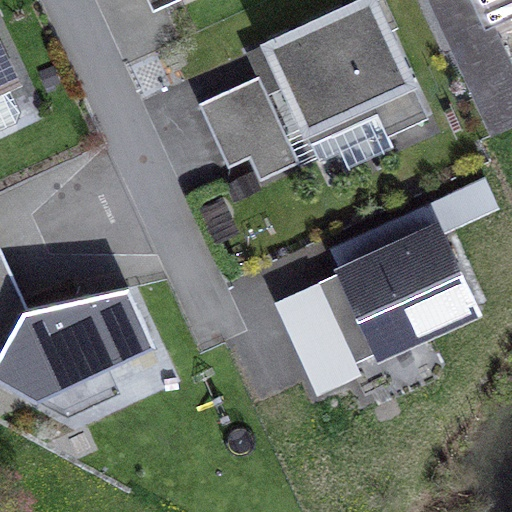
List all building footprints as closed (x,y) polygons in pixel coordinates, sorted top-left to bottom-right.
[(151,0),(155,9),(174,0),(151,0)] [(427,118),(373,0),(368,0),(267,46),(285,85),(307,133),(341,117),(346,128),(378,114),(388,136),(427,118)] [(428,0),(449,46),(485,30),(471,0),(428,0)] [(511,63),(495,26),(511,17),(511,0),(471,0),(485,30),(449,46),(491,137),(511,127),(511,63)] [(267,46),(249,54),(260,77),(267,93),(285,85),(267,46)] [(13,80),(0,51),(0,130),(16,123),(20,113),(6,83),(13,80)] [(261,181),(299,164),(267,93),(260,77),(200,104),(229,168),(250,159),(261,181)] [(348,168),(393,147),(388,136),(378,114),(346,128),(341,117),(307,133),(320,162),(341,152),(348,168)] [(441,231),(442,233),(496,208),(485,183),(430,208),(441,231)] [(441,231),(430,208),(332,252),(343,275),(441,231)] [(442,233),(441,231),(343,275),(316,288),(328,315),(292,331),(319,391),(358,373),(353,362),(476,307),(442,233)] [(0,247),(0,272),(18,312),(29,310),(0,247)] [(29,310),(18,312),(0,272),(0,380),(37,401),(109,368),(156,347),(129,288),(29,310)] [(292,331),(328,315),(316,288),(279,304),(292,331)] [(68,417),(120,393),(109,368),(37,401),(68,417)]
